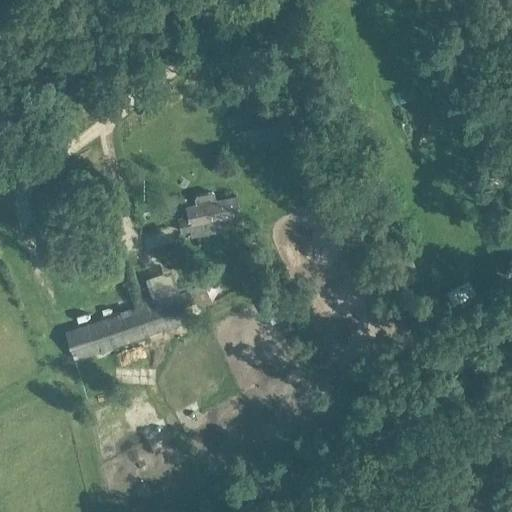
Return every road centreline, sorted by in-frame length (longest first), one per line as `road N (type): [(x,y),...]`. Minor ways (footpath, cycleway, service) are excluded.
road 1 (track): [(0,9),(98,131),(119,173),(130,226),(124,242),(86,256),(43,245),(22,213),(19,188),(48,166)]
road 2 (track): [(219,511),(511,345)]
road 3 (track): [(0,189),(19,188),(98,131),(251,0)]
road 4 (track): [(402,511),(487,463),(511,458)]
